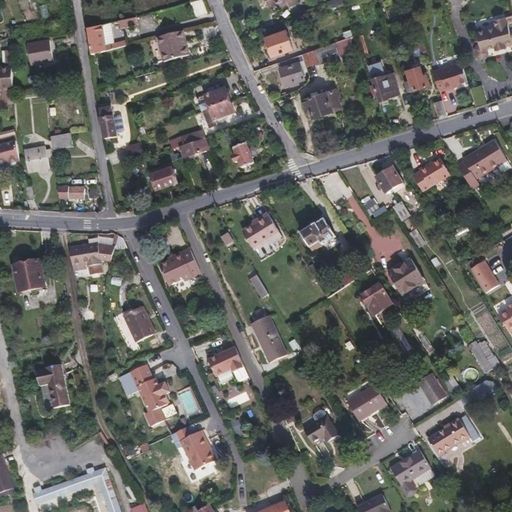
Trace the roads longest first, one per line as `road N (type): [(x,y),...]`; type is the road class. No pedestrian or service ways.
road 1 (residential): [(179,209),(310,499),(405,441)]
road 2 (residential): [(179,209),(511,105)]
road 3 (residential): [(128,223),(217,429)]
road 4 (residential): [(0,219),(128,223)]
